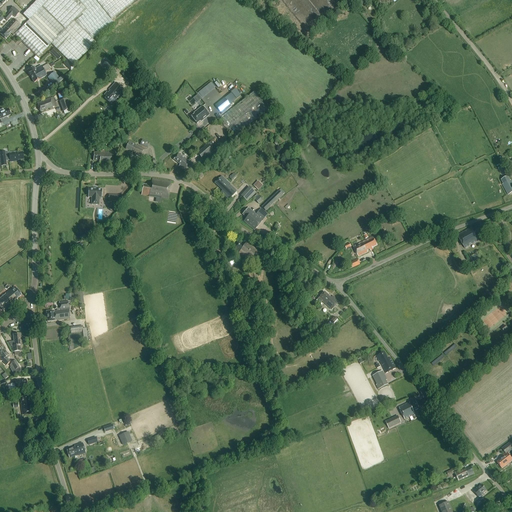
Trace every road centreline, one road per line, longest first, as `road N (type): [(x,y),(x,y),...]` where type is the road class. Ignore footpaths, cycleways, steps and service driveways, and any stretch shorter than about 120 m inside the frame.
road 1 (unclassified): [(336,284),(237,226),(188,183),(57,170)]
road 2 (unclassified): [(511,503),(336,284)]
road 3 (unclassified): [(511,207),(336,284)]
road 4 (unclassified): [(71,511),(46,427),(32,326)]
